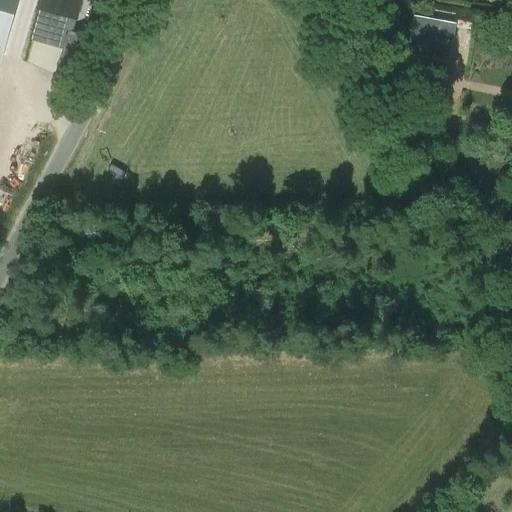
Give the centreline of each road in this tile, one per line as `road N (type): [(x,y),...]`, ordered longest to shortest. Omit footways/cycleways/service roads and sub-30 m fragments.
road 1 (unclassified): [(0,278),(142,0)]
road 2 (track): [(425,157),(332,0)]
